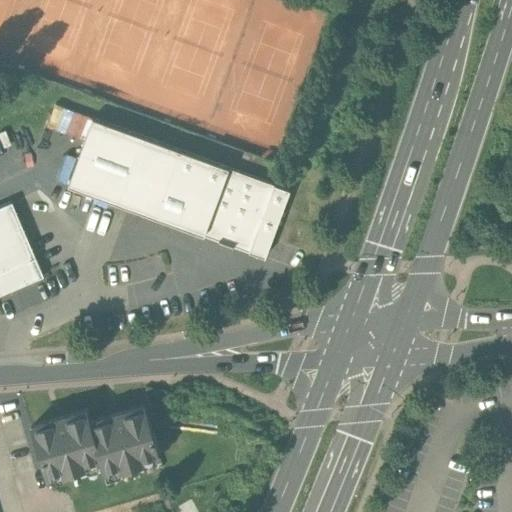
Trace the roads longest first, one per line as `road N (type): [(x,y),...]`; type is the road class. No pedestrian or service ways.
road 1 (primary): [(463,0),(348,338)]
road 2 (residential): [(348,338),(0,376)]
road 3 (primary): [(399,334),(511,24)]
road 4 (primary): [(328,511),(399,334)]
road 5 (primary): [(348,338),(277,511)]
